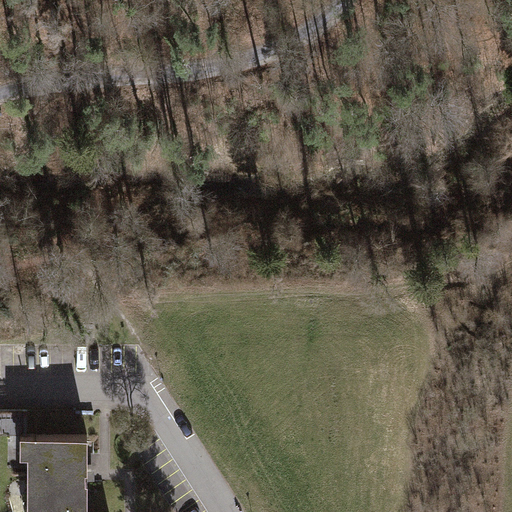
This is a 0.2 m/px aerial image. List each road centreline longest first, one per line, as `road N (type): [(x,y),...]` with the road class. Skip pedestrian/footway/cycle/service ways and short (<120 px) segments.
road 1 (track): [(346,0),(302,36),(231,66),(83,74),(0,96)]
road 2 (residential): [(146,399),(232,511)]
